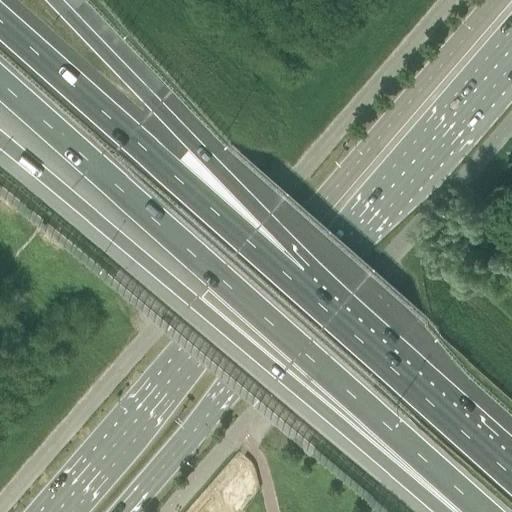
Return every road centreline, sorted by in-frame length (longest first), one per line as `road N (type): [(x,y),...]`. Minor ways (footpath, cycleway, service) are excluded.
road 1 (secondary): [(500,0),(58,511)]
road 2 (motorway): [(0,83),(483,511)]
road 3 (secondary): [(123,511),(511,61)]
road 4 (motorway): [(0,140),(332,420),(461,511)]
road 5 (motorway): [(293,283),(0,24)]
road 6 (motorway): [(293,283),(214,168),(54,0)]
road 7 (motorway): [(511,478),(293,283)]
